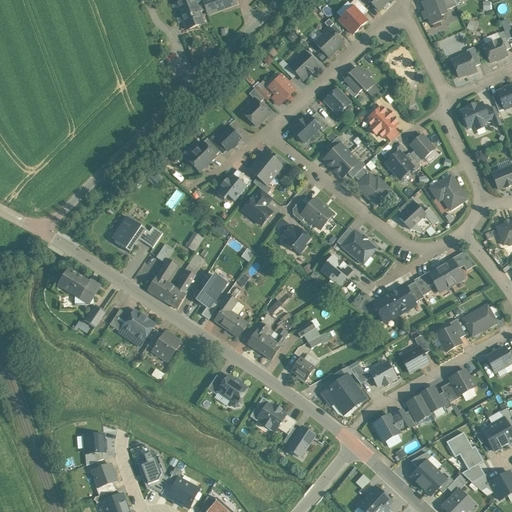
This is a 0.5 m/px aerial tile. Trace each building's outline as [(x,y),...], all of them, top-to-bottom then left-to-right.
[(175,0),(181,17),(198,11),(195,2),(194,0),(175,0)] [(234,0),(201,0),(195,2),(198,11),(199,13),(207,10),(208,15),(236,5),(234,0)] [(368,11),(356,0),(354,0),(350,5),(353,8),(362,17),(368,11)] [(367,0),(378,11),(389,0),(367,0)] [(432,0),(431,0),(422,4),(426,12),(422,14),(425,20),(429,18),(432,26),(441,22),(439,17),(446,14),(445,11),(440,0),(433,0),(432,0)] [(453,0),(440,0),(445,11),(456,7),(456,5),(453,0)] [(353,8),(340,21),(353,35),(366,22),(362,17),(353,8)] [(181,17),(177,18),(179,24),(183,22),(186,30),(203,24),(199,13),(198,11),(181,17)] [(341,33),(329,20),(325,24),(329,29),(337,37),(341,33)] [(501,22),(506,38),(510,36),(508,30),(510,29),(507,20),(501,22)] [(329,29),(314,43),(329,58),(343,44),(337,37),(329,29)] [(510,49),(503,32),(498,35),(500,40),(505,51),(510,49)] [(507,57),(500,40),(483,47),(490,64),(507,57)] [(473,48),(466,51),(468,54),(474,68),(480,65),(473,48)] [(317,66),(305,53),(290,67),(302,80),(307,76),(308,77),(314,72),(312,71),(317,66)] [(468,54),(460,57),(460,58),(452,62),(459,79),(475,72),(474,68),(468,54)] [(364,74),(357,68),(350,75),(350,76),(345,81),(350,86),(357,94),(358,94),(363,89),(366,93),(374,85),(368,79),(371,77),(366,72),(364,74)] [(294,91),(283,79),(271,90),(274,94),(282,102),(294,91)] [(358,94),(357,94),(350,86),(346,90),(354,99),(358,94)] [(511,87),(497,93),(498,95),(504,110),(511,107),(511,106),(511,105),(511,87)] [(268,93),(264,89),(259,94),(266,102),(274,94),(271,90),(268,93)] [(264,100),(254,90),(249,95),(255,101),(255,100),(259,105),(264,100)] [(337,90),(325,102),(338,116),(350,104),(337,90)] [(504,110),(498,95),(492,97),(499,112),(504,110)] [(259,105),(255,100),(255,101),(242,113),(256,127),(269,115),(259,105)] [(481,104),(475,107),(474,105),(467,108),(468,110),(461,112),(468,129),(474,126),(476,131),(484,128),(482,123),(492,119),(489,113),(486,114),(481,104)] [(397,125),(381,108),(367,122),(372,127),(371,129),(376,134),(378,133),(383,138),(385,136),(395,127),(397,125)] [(501,125),(495,108),(489,111),(492,119),(495,128),(501,125)] [(321,118),(316,113),(311,119),(319,128),(319,129),(322,132),(329,126),(321,118)] [(308,117),(303,122),(302,121),(297,126),(298,127),(292,132),(303,143),(319,129),(319,128),(311,119),(308,117)] [(240,140),(228,127),(222,132),(223,133),(216,140),(226,150),(227,152),(240,140)] [(395,127),(385,136),(391,142),(400,133),(395,127)] [(422,135),(410,146),(415,151),(422,160),(435,150),(422,135)] [(216,140),(213,137),(209,141),(219,153),(221,155),(226,150),(216,140)] [(338,138),(326,149),(331,154),(340,145),(341,145),(343,143),(338,138)] [(209,141),(207,139),(203,144),(215,157),(219,153),(209,141)] [(203,144),(187,159),(199,172),(215,157),(203,144)] [(331,154),(324,160),(333,169),(349,154),(341,145),(340,145),(331,154)] [(422,160),(415,151),(410,155),(418,164),(422,160)] [(273,160),(264,153),(256,162),(274,177),(282,168),(282,167),(273,160)] [(404,158),(399,153),(386,164),(397,177),(409,177),(409,171),(412,169),(413,169),(404,158)] [(349,154),(333,169),(342,179),(347,174),(358,164),(358,163),(349,154)] [(410,155),(409,154),(404,158),(413,169),(412,169),(415,172),(421,167),(418,164),(410,155)] [(290,166),(277,155),(273,160),(282,167),(282,168),(286,171),(290,166)] [(358,164),(347,174),(352,179),(354,177),(363,169),(365,166),(360,161),(358,163),(358,164)] [(274,177),(256,162),(249,171),(257,178),(267,186),(274,177)] [(511,167),(492,175),(498,190),(505,187),(506,189),(511,185),(511,184),(511,167)] [(363,169),(354,177),(358,181),(367,173),(363,169)] [(251,182),(237,170),(232,176),(246,187),(251,182)] [(232,176),(232,175),(227,181),(226,180),(221,187),(222,188),(216,194),(224,200),(227,197),(234,202),(246,187),(232,176)] [(379,185),(369,175),(356,187),(374,206),(390,191),(382,182),(379,185)] [(451,176),(431,190),(435,197),(440,194),(450,210),(466,200),(451,176)] [(267,186),(257,178),(253,183),(261,190),(267,195),(271,189),(267,186)] [(166,204),(173,210),(185,195),(178,189),(166,204)] [(267,195),(261,190),(256,195),(268,205),(272,199),(267,195)] [(268,205),(256,195),(254,198),(253,198),(243,211),(261,226),(272,213),(265,208),(268,205)] [(411,198),(398,211),(402,215),(414,204),(415,204),(416,203),(411,198)] [(327,209),(315,199),(308,207),(302,215),(305,218),(321,230),(332,216),(326,211),(327,209)] [(301,200),(292,210),(293,216),(301,223),(305,218),(302,215),(308,207),(301,200)] [(402,215),(399,218),(411,230),(426,216),(415,204),(414,204),(402,215)] [(139,226),(126,217),(120,227),(124,230),(121,234),(115,243),(123,249),(130,254),(146,230),(139,226)] [(511,222),(496,228),(503,246),(506,244),(506,245),(509,246),(511,245),(511,222)] [(150,226),(141,241),(153,248),(162,233),(150,226)] [(290,227),(282,236),(286,240),(295,230),(290,227)] [(311,239),(297,227),(295,230),(286,240),(283,244),(291,250),(292,249),(300,255),(307,246),(306,246),(311,239)] [(348,229),(337,243),(342,247),(354,234),(348,229)] [(342,247),(342,248),(359,262),(364,255),(368,259),(375,249),(355,232),(354,234),(342,247)] [(195,233),(186,246),(194,251),(203,238),(195,233)] [(165,245),(156,258),(163,263),(172,249),(165,245)] [(464,252),(451,260),(452,261),(457,270),(463,266),(466,271),(476,266),(464,252)] [(195,255),(185,270),(194,276),(204,260),(195,255)] [(351,272),(333,257),(321,271),(340,286),(351,272)] [(168,261),(149,291),(165,302),(173,288),(165,283),(176,266),(168,261)] [(457,270),(452,261),(444,266),(443,265),(440,267),(451,286),(463,279),(457,270)] [(451,286),(440,267),(437,269),(437,270),(429,274),(429,275),(434,283),(439,293),(451,286)] [(99,289),(68,270),(63,279),(67,281),(62,288),(74,296),(74,305),(93,306),(94,297),(99,289)] [(194,276),(185,270),(178,282),(180,283),(182,280),(190,285),(195,277),(194,276)] [(428,273),(414,281),(415,283),(423,296),(431,292),(428,287),(434,283),(429,275),(429,274),(428,273)] [(193,302),(208,312),(226,284),(211,274),(193,302)] [(180,283),(176,290),(173,288),(165,302),(177,310),(186,296),(184,295),(190,285),(182,280),(180,283)] [(415,283),(406,288),(415,303),(424,298),(423,296),(415,283)] [(406,288),(405,286),(389,295),(399,313),(415,305),(415,303),(406,288)] [(362,291),(350,306),(356,310),(367,296),(362,291)] [(237,303),(226,295),(217,307),(222,311),(227,304),(233,309),(237,303)] [(286,295),(281,300),(284,304),(290,298),(286,295)] [(389,295),(376,303),(375,307),(383,322),(399,313),(389,295)] [(367,296),(356,310),(362,313),(364,312),(374,301),(367,296)] [(278,301),(268,311),(272,316),(284,304),(281,300),(279,302),(278,301)] [(227,304),(222,311),(214,322),(227,331),(237,317),(230,312),(233,309),(227,304)] [(487,306),(463,319),(472,336),(496,323),(487,306)] [(95,328),(105,313),(96,307),(86,322),(95,328)] [(119,311),(109,326),(121,333),(124,329),(123,329),(130,318),(119,311)] [(154,326),(134,312),(130,318),(123,329),(124,329),(143,342),(154,326)] [(227,331),(238,339),(248,325),(237,317),(227,331)] [(273,322),(266,317),(261,323),(268,328),(273,322)] [(465,336),(457,320),(450,324),(452,327),(458,339),(465,336)] [(311,322),(296,332),(300,339),(315,329),(311,322)] [(260,323),(257,328),(259,329),(248,345),(260,353),(269,340),(263,336),(268,328),(261,323),(260,323)] [(89,329),(83,324),(79,330),(86,334),(89,329)] [(458,339),(452,327),(446,331),(443,330),(440,331),(439,334),(437,336),(446,353),(461,345),(458,339)] [(289,334),(284,330),(280,336),(285,340),(289,334)] [(157,332),(147,347),(154,351),(164,336),(157,332)] [(154,351),(153,352),(165,360),(171,352),(175,351),(181,344),(165,333),(164,336),(154,351)] [(430,351),(422,335),(414,340),(419,348),(423,355),(430,351)] [(275,344),(269,340),(260,353),(272,361),(282,346),(284,347),(288,342),(285,340),(280,336),(275,344)] [(319,337),(309,343),(312,349),(322,343),(319,337)] [(419,348),(401,358),(409,374),(428,363),(423,355),(419,348)] [(504,348),(486,358),(495,373),(497,378),(500,378),(507,374),(503,368),(511,363),(511,362),(507,354),(504,348)] [(315,369),(300,358),(291,372),(297,377),(296,378),(305,384),(315,369)] [(383,366),(379,365),(373,368),(373,371),(370,373),(378,388),(384,385),(385,387),(391,384),(390,381),(395,378),(387,363),(383,366)] [(368,381),(359,365),(350,371),(352,373),(352,374),(360,385),(368,381)] [(347,368),(334,375),(340,382),(347,377),(352,374),(352,373),(350,371),(347,368)] [(157,378),(160,372),(155,369),(152,376),(157,378)] [(465,371),(449,379),(451,383),(459,397),(460,397),(475,388),(465,371)] [(216,376),(207,390),(216,396),(219,392),(218,392),(225,382),(216,376)] [(236,381),(234,381),(228,377),(225,382),(218,392),(219,392),(232,401),(231,402),(232,406),(235,408),(239,407),(241,405),(240,400),(239,400),(246,390),(240,386),(240,383),(236,381)] [(340,382),(322,395),(331,406),(335,403),(344,415),(358,405),(356,403),(363,398),(347,377),(340,382)] [(451,383),(441,388),(443,393),(450,404),(460,398),(460,397),(459,397),(451,383)] [(437,396),(433,388),(426,392),(427,393),(420,397),(430,414),(443,407),(437,396)] [(450,404),(443,393),(437,396),(443,407),(445,411),(451,407),(450,404)] [(430,414),(420,397),(407,404),(411,411),(417,423),(418,423),(431,416),(430,414)] [(274,409),(268,405),(258,420),(263,424),(262,426),(268,430),(270,428),(275,432),(277,429),(285,416),(280,412),(281,411),(276,407),(274,409)] [(505,418),(510,426),(511,425),(511,415),(510,413),(508,408),(502,411),(505,418)] [(412,426),(405,414),(403,411),(394,416),(395,418),(401,429),(403,431),(411,427),(412,426)] [(405,414),(412,426),(411,427),(413,429),(419,425),(418,423),(417,423),(411,411),(405,414)] [(297,423),(285,415),(285,416),(277,429),(288,436),(292,429),(293,428),(297,423)] [(389,416),(373,425),(383,444),(399,434),(398,431),(401,429),(395,418),(392,420),(389,416)] [(489,440),(494,449),(511,439),(511,430),(510,426),(505,418),(483,430),(489,440)] [(288,436),(284,442),(283,443),(288,446),(290,444),(291,444),(299,432),(293,428),(292,429),(288,436)] [(315,437),(302,428),(299,432),(291,444),(293,446),(289,452),(298,457),(302,452),(304,453),(315,437)] [(482,444),(489,440),(483,430),(476,434),(482,444)] [(463,433),(447,442),(455,456),(460,454),(469,470),(479,464),(484,461),(476,446),(472,448),(463,433)] [(104,436),(84,437),(85,449),(85,455),(103,454),(105,453),(105,449),(106,449),(106,441),(104,441),(104,436)] [(84,437),(77,438),(78,450),(85,449),(84,437)] [(137,465),(147,489),(150,488),(160,484),(165,476),(158,457),(155,455),(151,453),(141,457),(143,462),(137,465)] [(411,462),(417,469),(427,459),(430,456),(427,453),(411,462)] [(85,455),(86,466),(103,460),(103,454),(85,455)] [(420,485),(436,469),(427,459),(417,469),(411,476),(420,485)] [(485,475),(479,464),(469,470),(463,473),(473,483),(485,475)] [(113,471),(111,465),(92,472),(98,488),(113,483),(117,482),(116,478),(116,477),(114,470),(113,471)] [(167,485),(173,488),(178,480),(182,472),(175,469),(170,478),(167,485)] [(420,485),(431,496),(440,487),(447,479),(436,469),(420,485)] [(491,483),(500,502),(511,496),(511,473),(491,483)] [(355,483),(361,489),(369,481),(363,474),(355,483)] [(485,475),(473,483),(482,491),(491,483),(486,474),(485,475)] [(454,481),(448,488),(454,494),(459,489),(467,483),(459,475),(454,481)] [(160,484),(150,488),(162,495),(167,485),(170,478),(165,476),(160,484)] [(447,479),(440,487),(445,492),(448,488),(454,481),(449,477),(447,479)] [(173,488),(168,499),(190,509),(199,491),(178,480),(173,488)] [(113,483),(98,488),(96,489),(99,497),(111,493),(116,491),(113,483)] [(365,511),(394,511),(392,510),(389,511),(385,511),(393,504),(375,489),(369,496),(370,497),(361,508),(365,511)] [(454,494),(442,506),(448,511),(467,511),(475,504),(459,489),(454,494)] [(101,503),(113,498),(111,493),(99,497),(94,499),(97,505),(101,503)] [(116,511),(128,508),(123,495),(113,498),(101,503),(104,511),(116,511)] [(209,506),(213,502),(207,497),(199,511),(207,511),(211,508),(209,506)] [(211,508),(207,511),(231,511),(216,499),(213,502),(209,506),(211,508)]
